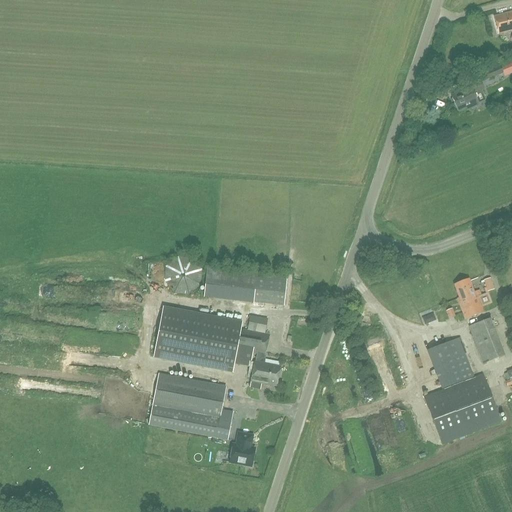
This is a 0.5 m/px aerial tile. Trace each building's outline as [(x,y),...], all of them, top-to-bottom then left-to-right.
[(498,34),(511,30),(511,11),(493,17),(498,34)] [(503,73),(504,77),(511,73),(511,60),(485,72),(488,80),(503,73)] [(466,109),(478,105),(473,93),(483,89),(480,82),(463,89),(463,91),(451,96),(457,111),(466,108),(466,109)] [(188,294),(200,284),(201,269),(192,257),(177,256),(165,265),(165,280),(173,292),(188,294)] [(283,306),(287,275),(207,266),(204,291),(254,297),(253,303),(283,306)] [(153,289),(164,290),(164,274),(153,273),(153,289)] [(488,288),(494,286),(491,275),(484,277),(488,288)] [(474,292),(469,279),(454,285),(459,298),(457,299),(465,319),(484,312),(477,296),(481,294),(480,290),(474,292)] [(223,318),(163,306),(153,356),(233,373),(235,364),(249,367),(252,353),(257,354),(255,362),(249,387),(260,389),(261,384),(276,386),(280,367),(263,364),(269,335),(264,334),(265,325),(266,319),(250,316),(247,330),(242,329),(243,322),(223,318)] [(449,319),(455,317),(451,309),(446,311),(449,319)] [(483,363),(504,354),(489,318),(468,326),(483,363)] [(444,389),(474,378),(464,354),(465,353),(460,338),(428,350),(444,389)] [(79,364),(89,363),(88,351),(78,352),(79,364)] [(382,379),(394,375),(392,369),(380,372),(382,379)] [(225,387),(158,374),(148,424),(227,439),(232,412),(221,410),(225,387)] [(482,375),(474,378),(424,397),(443,445),(501,421),(482,375)] [(411,464),(421,461),(403,407),(393,410),(411,464)] [(361,426),(349,428),(350,436),(362,434),(361,426)] [(250,444),(251,437),(239,434),(236,446),(232,445),(229,462),(251,466),(254,449),(248,448),(248,444),(250,444)]
